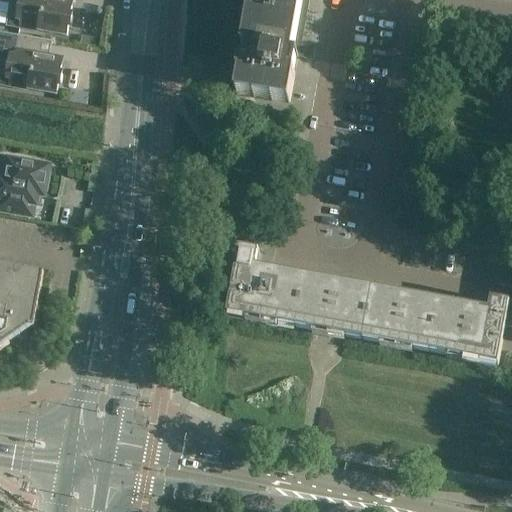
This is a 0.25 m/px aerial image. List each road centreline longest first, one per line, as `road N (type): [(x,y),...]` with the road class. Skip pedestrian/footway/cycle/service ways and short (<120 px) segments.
road 1 (secondary): [(88,456),(148,0)]
road 2 (residential): [(368,267),(299,256),(342,0)]
road 3 (tertiary): [(367,511),(88,456)]
road 4 (residential): [(415,1),(368,267)]
